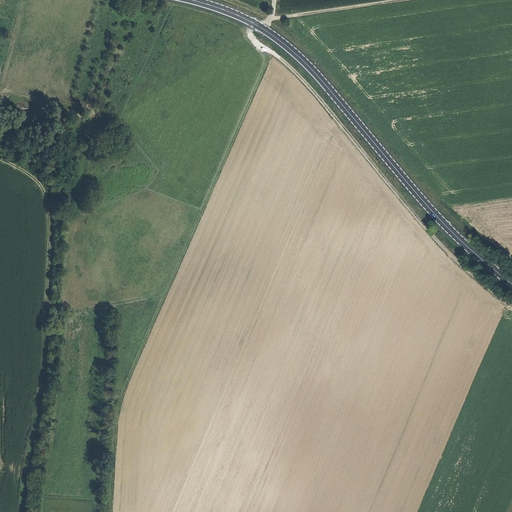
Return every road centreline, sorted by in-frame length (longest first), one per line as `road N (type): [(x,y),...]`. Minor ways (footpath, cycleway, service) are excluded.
road 1 (track): [(110,511),(113,434),(123,400),(268,65),(250,38),(251,23)]
road 2 (secondary): [(511,284),(431,210),(286,45),(262,27),(185,0)]
road 3 (track): [(262,27),(272,18),(410,0)]
